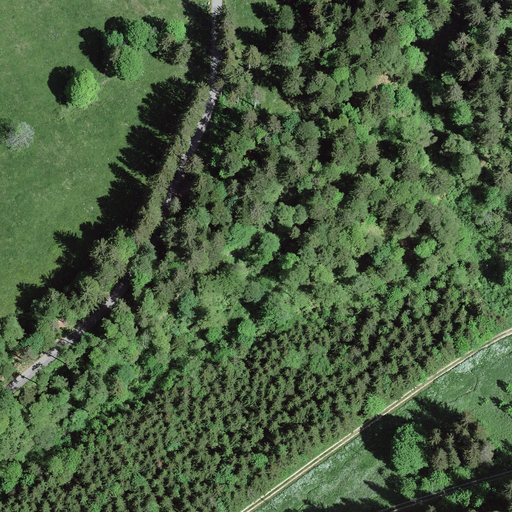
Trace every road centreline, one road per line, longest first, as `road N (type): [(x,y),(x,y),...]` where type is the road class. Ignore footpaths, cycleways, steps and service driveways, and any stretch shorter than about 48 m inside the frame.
road 1 (track): [(0,473),(314,178),(343,108),(343,63),(333,37),(297,0)]
road 2 (tertiary): [(217,0),(209,106),(138,265),(98,315),(0,394)]
road 3 (track): [(245,511),(457,360),(511,331)]
road 4 (track): [(389,511),(511,475)]
